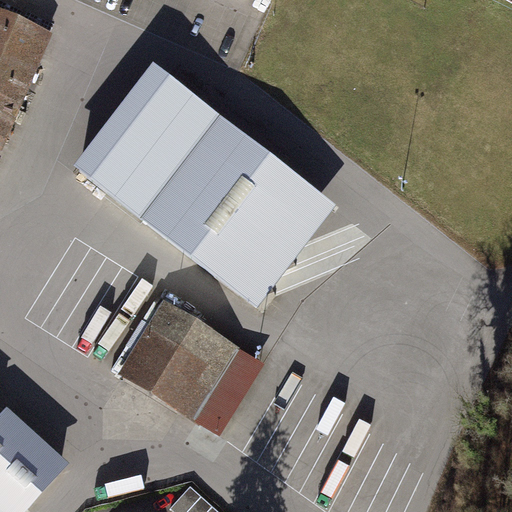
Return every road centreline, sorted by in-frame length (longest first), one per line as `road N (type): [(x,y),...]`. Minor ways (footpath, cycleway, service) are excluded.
road 1 (residential): [(54,0),(238,87),(511,283)]
road 2 (unclassified): [(511,310),(483,360),(422,511)]
